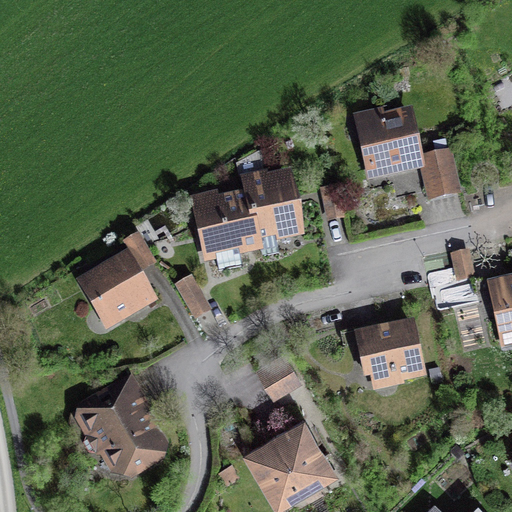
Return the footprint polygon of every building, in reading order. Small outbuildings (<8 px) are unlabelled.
[(353,116),(367,183),(420,171),(425,170),(423,159),(412,111),(384,117),(383,110),(353,116)] [(462,196),(452,152),(423,159),(425,170),(420,171),(427,203),(462,196)] [(305,238),(291,173),(268,177),(268,173),(240,180),(243,195),(250,225),(257,224),(262,248),(305,238)] [(320,191),(327,225),(345,221),(338,187),(320,191)] [(190,200),(204,266),(263,253),(262,248),(257,224),(250,225),(243,195),(219,200),(217,194),(190,200)] [(139,271),(156,262),(141,235),(124,245),(129,255),(139,271)] [(469,252),(451,256),(457,284),(475,280),(469,252)] [(139,271),(129,255),(78,287),(110,337),(161,305),(139,271)] [(511,280),(487,286),(501,351),(511,348),(511,280)] [(194,282),(174,293),(192,327),(213,315),(194,282)] [(414,323),(354,336),(364,383),(370,382),(373,394),(405,387),(404,385),(426,380),(414,323)] [(302,384),(284,353),(255,370),(273,401),(302,384)] [(173,465),(130,388),(79,416),(121,493),(173,465)] [(276,511),(338,475),(304,418),(242,455),(276,511)]
